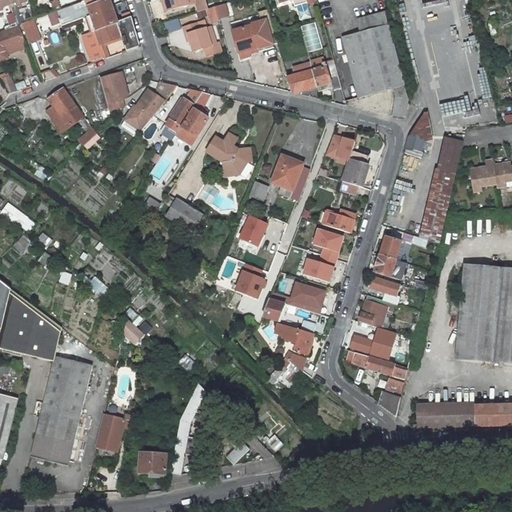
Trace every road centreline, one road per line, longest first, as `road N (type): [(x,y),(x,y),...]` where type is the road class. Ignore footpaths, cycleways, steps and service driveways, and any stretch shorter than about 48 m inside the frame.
road 1 (residential): [(153,48),(158,64),(177,75),(384,127),(393,144),(330,354),(335,383),(369,407),(390,458)]
road 2 (unclassified): [(96,511),(390,458)]
road 3 (unknown): [(400,0),(433,136),(428,186)]
road 4 (residential): [(10,101),(153,48)]
road 5 (unknown): [(1,511),(43,365)]
road 6 (unclassified): [(390,458),(511,447)]
